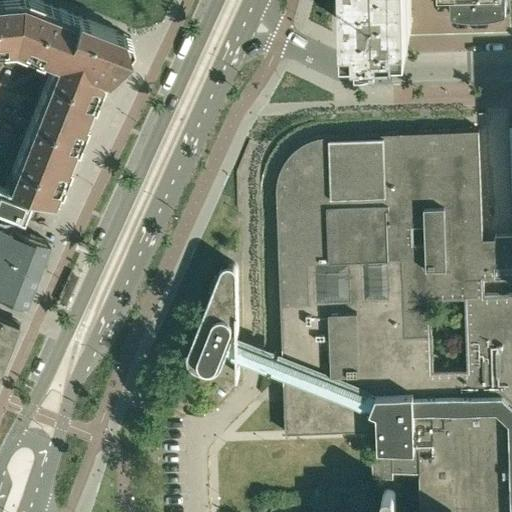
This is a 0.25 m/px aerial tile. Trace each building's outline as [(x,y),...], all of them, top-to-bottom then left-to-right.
[(0,0),(0,47),(15,46),(53,61),(55,56),(60,58),(9,186),(9,187),(31,195),(58,206),(58,205),(108,78),(124,55),(116,30),(38,0),(0,0)] [(352,0),(353,27),(359,26),(363,26),(363,36),(374,36),(383,36),(383,26),(407,25),(407,24),(406,0),(450,0),(451,14),(462,17),(467,17),(473,18),(474,18),(483,17),(484,17),(490,16),(495,16),(506,13),(505,0),(352,0)] [(222,266),(193,337),(194,337),(190,348),(189,353),(190,358),(193,363),(198,366),(206,369),(213,369),(215,369),(219,366),(222,362),(227,350),(230,351),(230,350),(239,354),(283,372),(285,431),(379,428),(379,433),(380,452),(378,452),(378,457),(373,457),(373,476),(395,476),(395,468),(420,467),(421,511),(511,511),(511,233),(495,234),(496,248),(483,248),(479,130),(479,128),(319,136),(312,137),(305,139),(299,142),(294,146),(289,151),(285,157),(280,164),(278,171),(277,177),(276,183),(283,355),(236,336),(236,335),(233,334),(235,328),(237,328),(237,329),(239,329),(238,270),(237,266),(235,263),(233,261),(229,261),(226,262),(224,263),(222,266)] [(0,182),(0,208),(15,215),(23,217),(31,195),(9,187),(9,186),(8,186),(0,182)] [(37,270),(48,241),(7,225),(0,222),(0,250),(25,260),(23,264),(37,270)] [(0,294),(24,304),(37,270),(23,264),(25,260),(0,250),(0,294)] [(0,363),(17,321),(0,313),(0,363)] [(383,490),(383,502),(383,506),(397,505),(396,488),(395,487),(394,485),(393,485),(391,484),(388,484),(385,485),(384,487),(383,490)]
